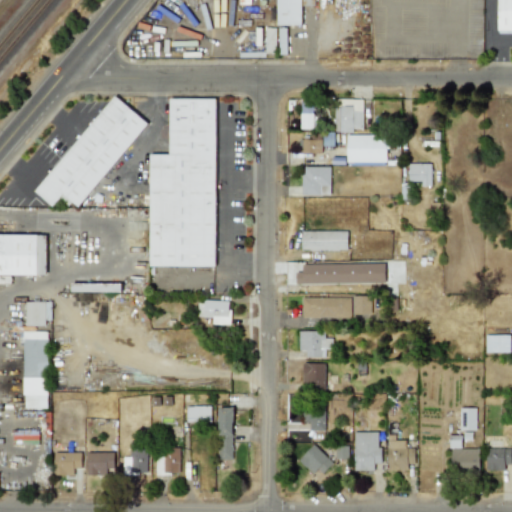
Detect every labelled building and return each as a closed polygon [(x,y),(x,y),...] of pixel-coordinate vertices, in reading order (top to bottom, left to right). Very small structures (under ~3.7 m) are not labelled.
[(279,0),(304,0),(304,5),(304,25),(279,24),(279,0)] [(511,0),(511,33),(501,33),(501,0),(511,0)] [(286,28),(279,28),(279,55),(287,54),(286,28)] [(265,29),(265,53),(275,53),(275,29),(265,29)] [(117,96),(36,191),(55,207),(65,194),(80,206),(150,124),(117,96)] [(334,132),(363,132),(363,98),(343,98),(343,108),(334,108),(334,132)] [(172,99),(218,99),(218,266),(152,266),(152,207),(152,154),(171,154),(172,99)] [(315,101),(300,101),(300,129),(315,129),(315,101)] [(346,162),(387,162),(387,135),(346,135),(346,162)] [(321,136),(299,136),(299,153),(321,153),(321,136)] [(431,163),(409,163),(409,185),(431,185),(431,163)] [(330,194),(330,166),(301,166),(301,194),(330,194)] [(300,231),(300,250),(348,250),(348,231),(300,231)] [(0,234),(48,235),(48,275),(0,274),(0,234)] [(384,282),(384,262),(301,264),(301,271),(295,271),(295,284),(384,282)] [(71,292),(123,292),(123,283),(71,283),(71,292)] [(302,296),(302,317),(371,317),(371,296),(302,296)] [(231,325),(231,300),(198,300),(198,316),(209,316),(209,325),(231,325)] [(50,301),(25,301),(25,326),(50,326),(50,301)] [(24,331),(24,409),(48,409),(48,331),(24,331)] [(323,357),(323,350),(332,350),(332,331),(299,331),(299,357),(323,357)] [(510,334),(485,334),(485,352),(510,352),(510,334)] [(302,388),(325,388),(325,362),(302,362),(302,388)] [(302,430),(324,430),(324,404),(302,404),(302,430)] [(211,405),(186,405),(186,422),(211,422),(211,405)] [(233,459),(233,407),(217,407),(217,459),(233,459)] [(460,430),(476,430),(476,407),(459,408),(460,430)] [(354,471),(373,471),(373,461),(381,461),(381,431),(354,431),(354,471)] [(415,450),(406,450),(406,440),(387,440),(387,471),(407,471),(407,462),(415,462),(415,450)] [(333,462),(314,443),(298,460),(317,479),(333,462)] [(479,445),(450,445),(450,470),(479,471),(479,445)] [(348,458),(347,446),(335,446),(336,459),(348,458)] [(156,476),(179,476),(179,447),(156,447),(156,476)] [(486,471),(511,471),(511,448),(486,448),(486,471)] [(146,475),(146,450),(123,450),(123,475),(146,475)] [(81,451),(53,451),(53,476),(72,476),(72,465),(81,465),(81,451)] [(114,452),(86,452),(86,474),(114,474),(114,452)]
